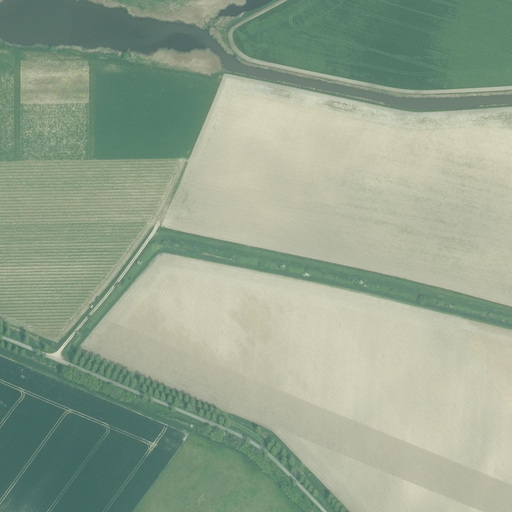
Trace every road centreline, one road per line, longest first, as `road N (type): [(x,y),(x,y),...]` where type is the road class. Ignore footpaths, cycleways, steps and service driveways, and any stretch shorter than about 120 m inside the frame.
road 1 (unclassified): [(320,511),(247,441),(0,336)]
road 2 (track): [(151,238),(50,360)]
